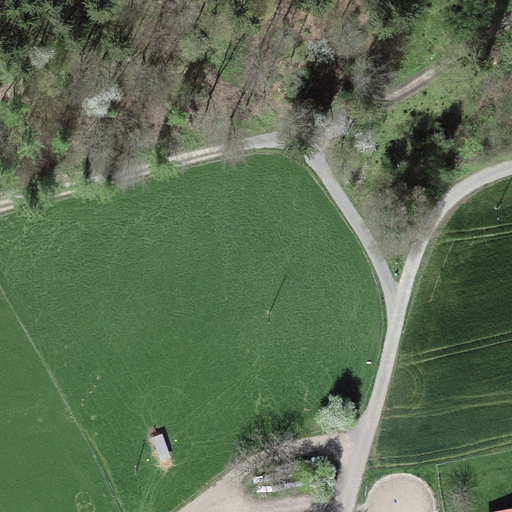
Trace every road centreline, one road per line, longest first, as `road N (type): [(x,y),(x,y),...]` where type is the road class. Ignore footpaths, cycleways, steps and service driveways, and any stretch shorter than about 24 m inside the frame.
road 1 (track): [(0,204),(245,145),(315,146),(374,107)]
road 2 (unclassified): [(345,511),(400,302)]
road 3 (unclassified): [(400,302),(435,212),(468,180),(511,162)]
road 4 (track): [(190,511),(249,466),(280,454),(359,456)]
road 5 (unclassified): [(315,146),(400,302)]
road 6 (track): [(374,107),(511,20)]
